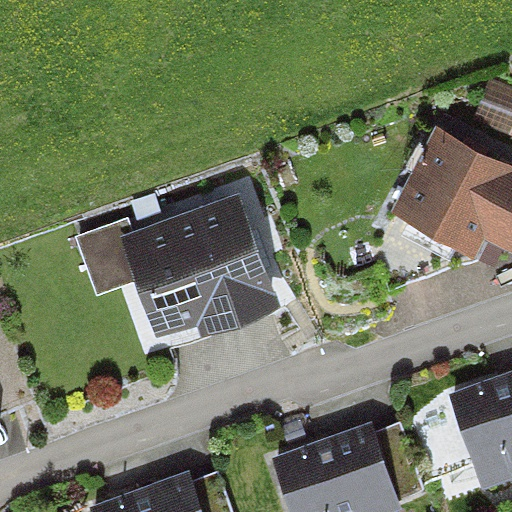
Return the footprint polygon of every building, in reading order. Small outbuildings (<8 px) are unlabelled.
[(511,164),(433,128),(390,221),(480,262),(489,243),(511,253),(511,164)] [(241,196),(120,237),(156,341),(277,300),(241,196)] [(511,378),(469,393),(496,471),(511,465),(511,378)] [(288,451),(309,511),(367,511),(396,502),(368,424),(288,451)] [(203,511),(191,475),(110,504),(112,511),(203,511)]
